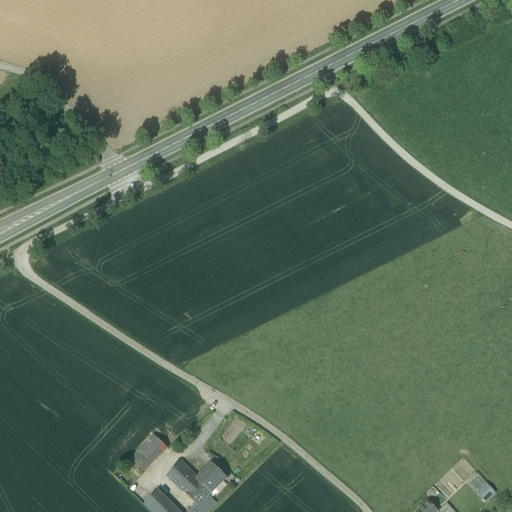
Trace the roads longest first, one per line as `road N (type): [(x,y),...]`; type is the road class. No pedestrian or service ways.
road 1 (unclassified): [(134,192),(337,91),(432,179),(511,227)]
road 2 (unclassified): [(364,511),(280,438),(51,291),(11,255)]
road 3 (secondary): [(461,0),(121,171)]
road 4 (unclassified): [(0,68),(38,79),(121,171)]
road 5 (unclassified): [(11,255),(134,192)]
road 6 (secondary): [(121,171),(0,233)]
